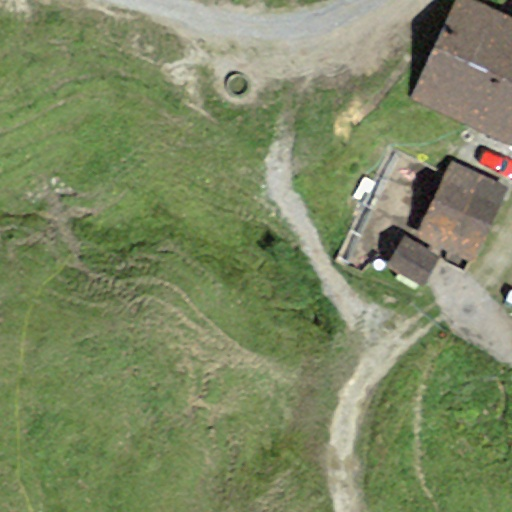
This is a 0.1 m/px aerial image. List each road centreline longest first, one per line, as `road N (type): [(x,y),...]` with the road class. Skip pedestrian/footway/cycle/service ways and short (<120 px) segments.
road 1 (track): [(511,231),(477,298),(375,367),(341,431),(345,511)]
road 2 (track): [(350,0),(289,31),(134,0)]
